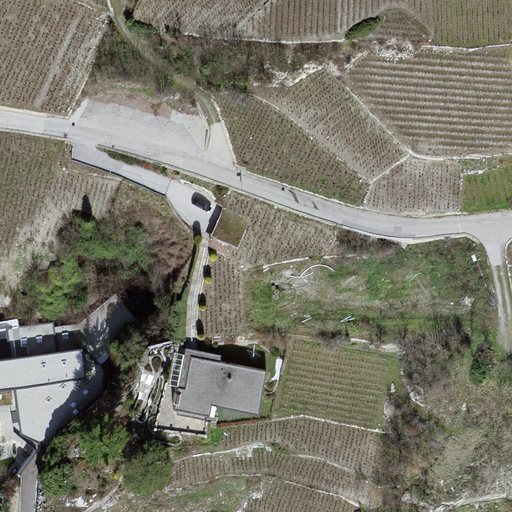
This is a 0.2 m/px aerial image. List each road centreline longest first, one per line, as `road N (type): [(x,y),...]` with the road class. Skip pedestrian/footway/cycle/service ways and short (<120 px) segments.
road 1 (unclassified): [(511,226),(393,229),(81,134),(0,122)]
road 2 (track): [(215,173),(211,108),(127,32),(116,0)]
